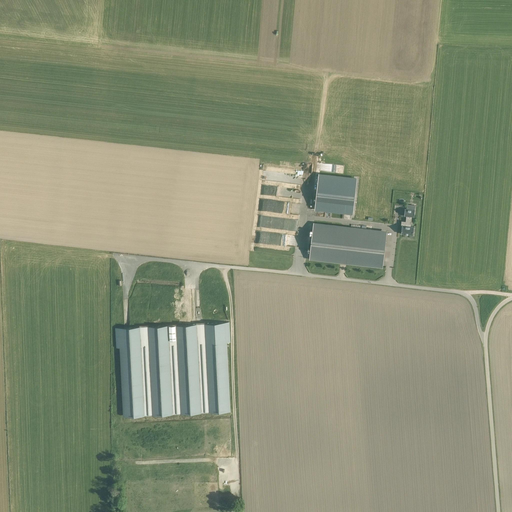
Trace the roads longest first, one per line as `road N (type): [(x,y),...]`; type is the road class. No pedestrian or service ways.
road 1 (unclassified): [(119,257),(462,293),(485,337)]
road 2 (unclassified): [(498,511),(485,337)]
road 3 (track): [(511,173),(500,293)]
